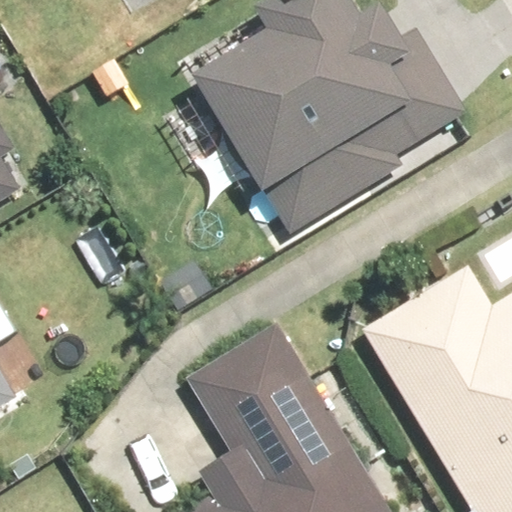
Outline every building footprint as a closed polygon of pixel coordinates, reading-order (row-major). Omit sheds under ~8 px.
[(247,22),(257,38),(181,84),(252,197),(260,191),(288,237),(397,170),(389,158),(463,111),(414,31),(389,47),(368,13),(345,27),(327,0),(267,0),(272,8),(247,22)] [(0,200),(18,189),(2,164),(7,161),(0,149),(0,200)] [(511,284),(511,236),(479,258),(501,292),(511,284)] [(461,268),(357,332),(466,511),(511,511),(511,300),(490,314),(461,268)] [(379,511),(270,327),(180,380),(226,457),(194,477),(207,501),(187,511),(379,511)]
